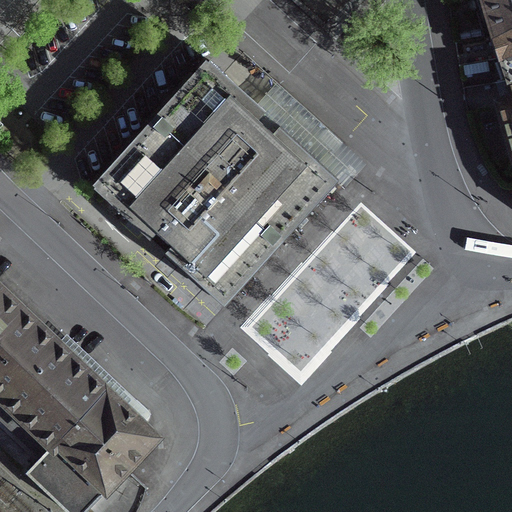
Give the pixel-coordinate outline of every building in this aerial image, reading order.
[(511,28),(511,0),(481,0),(493,37),(511,28)] [(441,23),(445,44),(454,43),(450,22),(441,23)] [(511,28),(493,37),(500,58),(511,53),(511,28)] [(511,53),(500,58),(503,67),(508,82),(510,81),(511,79),(511,53)] [(208,62),(207,63),(204,61),(91,185),(94,187),(93,189),(156,247),(195,282),(223,307),(280,244),(347,171),(326,154),(317,164),(278,127),(272,135),(265,128),(257,121),(264,113),(221,74),(208,62)] [(511,79),(510,81),(511,89),(511,100),(499,104),(511,150),(511,79)] [(0,332),(22,309),(0,288),(0,332)] [(106,389),(22,309),(0,332),(0,398),(53,449),(57,444),(106,389)] [(71,511),(81,511),(86,508),(90,511),(134,511),(140,502),(145,488),(125,469),(149,444),(148,429),(106,389),(57,444),(53,449),(41,461),(30,473),(71,511)]
